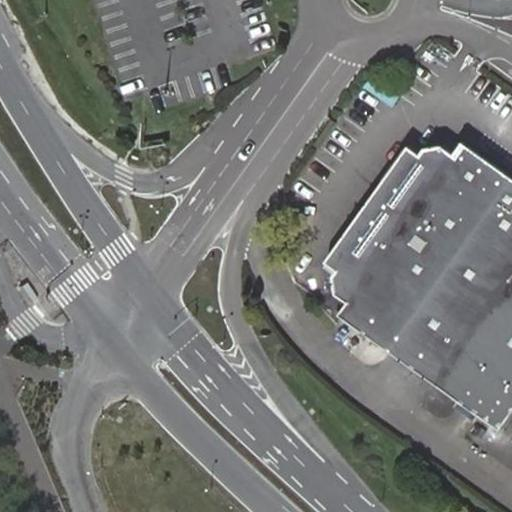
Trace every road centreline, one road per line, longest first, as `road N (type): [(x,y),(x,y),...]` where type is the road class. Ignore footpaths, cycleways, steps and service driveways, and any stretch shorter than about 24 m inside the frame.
road 1 (unclassified): [(368,511),(278,392),(233,310),(242,231),(311,74)]
road 2 (unclassified): [(311,74),(157,184),(123,178),(23,105)]
road 3 (secondary): [(348,511),(241,414),(145,293)]
road 4 (unclassified): [(145,293),(311,74)]
road 5 (secondary): [(105,324),(145,381),(278,511)]
road 6 (secondary): [(145,293),(23,105)]
road 7 (tertiary): [(89,511),(71,452),(105,324)]
road 8 (secondary): [(0,170),(105,324)]
